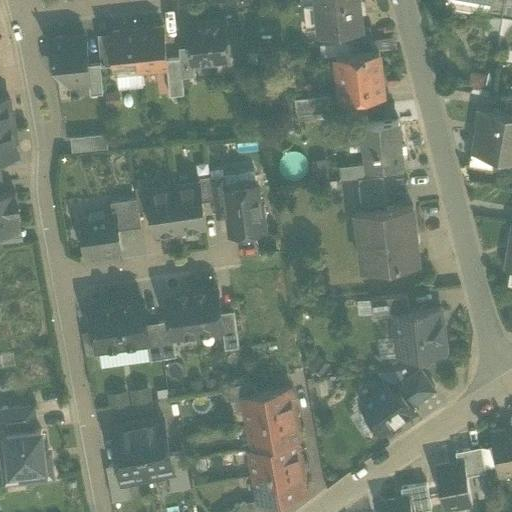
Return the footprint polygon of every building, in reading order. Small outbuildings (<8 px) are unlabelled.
[(359,0),(324,0),(316,1),(316,2),(304,4),(306,28),(318,27),(319,31),(344,28),(362,26),(362,25),(359,0)] [(445,0),(445,4),(483,11),(483,12),(488,13),(490,0),(445,0)] [(504,0),(490,0),(488,13),(502,15),(502,14),(504,0)] [(511,0),(504,0),(502,14),(511,16),(511,0)] [(225,19),(189,23),(191,45),(193,65),(194,65),(210,64),(214,59),(228,58),(228,54),(232,49),(231,40),(226,36),(225,19)] [(370,24),(362,25),(362,26),(344,28),(346,40),(349,40),(371,37),(370,24)] [(163,26),(137,28),(141,70),(167,67),(166,58),(163,26)] [(137,28),(111,31),(115,72),(141,70),(137,28)] [(85,34),(49,37),(52,54),(68,83),(89,81),(90,81),(88,63),(85,34)] [(371,37),(349,40),(350,51),(373,49),(371,37)] [(346,40),(320,43),(321,54),(336,53),(341,95),(383,90),(379,48),(373,49),(350,51),(349,40),(346,40)] [(191,45),(179,46),(180,57),(182,76),(195,74),(194,65),(193,65),(191,45)] [(180,57),(166,58),(167,67),(169,94),(183,93),(182,76),(180,57)] [(100,62),(88,63),(90,81),(89,81),(90,93),(103,92),(100,62)] [(331,92),(295,96),(295,97),(297,111),(332,108),(331,92)] [(8,96),(0,96),(0,126),(12,125),(8,96)] [(295,97),(285,98),(287,112),(297,111),(295,97)] [(283,112),(282,98),(261,100),(262,113),(283,112)] [(511,111),(504,110),(479,106),(478,107),(480,108),(477,124),(479,124),(475,149),(471,148),(471,150),(475,150),(495,154),(511,156),(511,111)] [(398,118),(362,122),(362,123),(365,122),(367,147),(365,147),(367,163),(379,162),(402,159),(403,159),(398,118)] [(0,126),(0,157),(15,155),(12,125),(0,126)] [(107,132),(71,135),(73,150),(109,147),(107,132)] [(475,150),(473,164),(493,168),(495,154),(475,150)] [(402,159),(379,162),(380,173),(383,173),(403,171),(402,159)] [(211,173),(198,175),(198,181),(199,181),(202,199),(214,197),(211,178),(212,178),(211,173)] [(380,173),(358,176),(361,203),(386,200),(383,173),(380,173)] [(212,178),(211,178),(214,197),(216,214),(228,212),(225,186),(226,186),(224,176),(212,178)] [(198,181),(174,185),(180,228),(188,227),(188,230),(198,229),(198,226),(206,225),(202,199),(199,181),(198,181)] [(148,182),(135,184),(137,196),(139,208),(151,206),(148,188),(149,188),(148,182)] [(226,186),(225,186),(228,212),(230,227),(237,226),(242,230),(264,227),(261,205),(259,206),(256,182),(226,186)] [(149,188),(148,188),(151,206),(154,232),(162,231),(163,234),(172,232),(172,229),(180,228),(174,185),(149,188)] [(0,193),(0,240),(6,240),(4,229),(19,227),(17,209),(19,208),(18,199),(16,199),(15,191),(0,193)] [(137,196),(111,199),(112,212),(114,212),(116,227),(118,227),(141,224),(139,208),(137,196)] [(412,204),(357,209),(363,265),(418,259),(412,204)] [(102,207),(90,209),(89,211),(89,215),(80,216),(85,252),(121,247),(118,227),(116,227),(114,212),(112,212),(105,213),(104,208),(102,207)] [(218,287),(198,290),(198,287),(192,288),(198,332),(223,328),(224,328),(221,311),(218,287)] [(186,291),(166,294),(170,318),(172,335),(173,335),(198,332),(192,288),(185,289),(186,291)] [(407,292),(371,296),(373,313),(395,311),(395,310),(409,308),(407,292)] [(142,298),(123,300),(123,298),(116,299),(123,344),(147,340),(149,340),(146,322),(142,298)] [(110,302),(91,305),(95,331),(97,347),(123,344),(116,299),(110,300),(110,302)] [(409,308),(395,310),(395,311),(396,319),(393,323),(393,328),(398,332),(400,353),(445,348),(440,305),(409,308)] [(234,309),(221,311),(224,328),(223,328),(225,347),(239,345),(234,309)] [(172,335),(170,318),(158,320),(163,356),(176,354),(173,335),(172,335)] [(158,320),(146,322),(149,340),(147,340),(150,357),(163,356),(158,320)] [(85,351),(98,352),(97,347),(95,331),(82,333),(85,351)] [(435,387),(420,367),(399,382),(414,402),(435,387)] [(394,375),(360,400),(384,433),(418,408),(414,402),(399,382),(394,375)] [(254,379),(224,384),(227,397),(243,395),(243,393),(256,391),(254,379)] [(105,386),(106,402),(160,400),(159,384),(105,386)] [(256,391),(243,393),(243,395),(247,420),(295,411),(290,385),(256,391)] [(36,402),(0,406),(0,426),(38,422),(36,402)] [(167,409),(137,414),(149,475),(178,470),(167,409)] [(295,411),(247,420),(252,445),(299,437),(295,411)] [(137,414),(108,420),(119,481),(149,475),(137,414)] [(511,425),(491,430),(497,460),(504,459),(507,470),(511,469),(511,425)] [(45,426),(0,430),(0,456),(4,456),(6,483),(56,478),(53,447),(47,448),(45,426)] [(252,445),(249,446),(253,471),(301,463),(296,438),(299,437),(252,445)] [(481,444),(455,449),(457,459),(464,457),(467,473),(486,469),(481,444)] [(457,459),(436,463),(439,478),(444,505),(472,500),(467,473),(464,457),(457,459)] [(301,463),(253,471),(258,497),(258,498),(276,494),(305,489),(301,463)] [(426,480),(431,506),(432,507),(444,505),(439,478),(426,480)] [(426,480),(401,485),(403,495),(409,494),(412,509),(431,506),(426,480)] [(258,497),(246,499),(244,496),(234,504),(240,511),(255,511),(279,506),(276,494),(258,498),(258,497)] [(403,495),(381,499),(383,511),(412,511),(412,509),(409,494),(403,495)]
